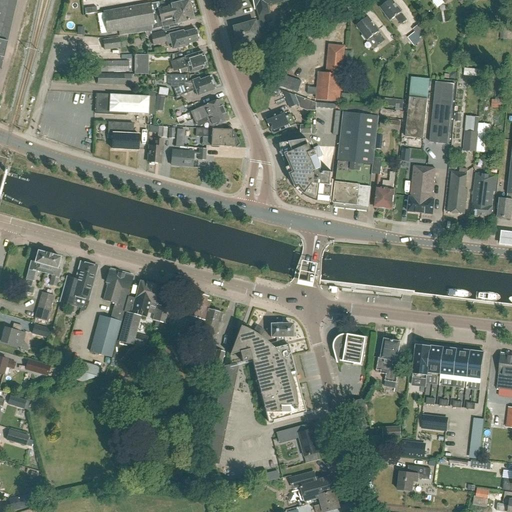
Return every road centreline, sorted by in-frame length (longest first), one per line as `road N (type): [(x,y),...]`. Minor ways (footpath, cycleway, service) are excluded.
road 1 (tertiary): [(304,302),(8,225)]
road 2 (tertiary): [(242,208),(71,163),(0,135)]
road 3 (unclassified): [(360,511),(304,302)]
road 4 (unclassified): [(511,327),(304,302)]
road 5 (tertiary): [(511,252),(319,226)]
road 6 (unclassified): [(232,86),(352,0)]
